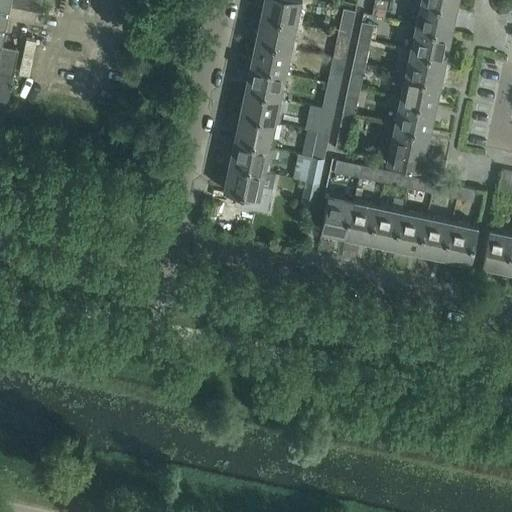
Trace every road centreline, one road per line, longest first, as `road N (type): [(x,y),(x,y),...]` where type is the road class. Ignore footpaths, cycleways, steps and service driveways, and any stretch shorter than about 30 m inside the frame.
road 1 (secondary): [(161,291),(511,366)]
road 2 (residential): [(511,314),(172,238)]
road 3 (residential): [(172,238),(220,0)]
road 4 (secondary): [(0,245),(161,291)]
